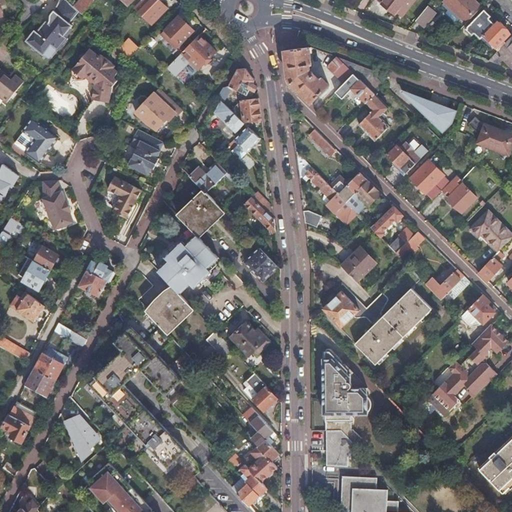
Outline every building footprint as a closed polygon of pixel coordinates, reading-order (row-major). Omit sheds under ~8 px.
[(72,22),(80,13),(73,6),(66,0),(61,0),(58,9),(55,12),(52,20),(50,22),(41,34),(38,31),(36,29),(27,40),(45,54),(54,45),(60,50),(70,38),(68,37),(73,31),(73,27),(75,25),(72,22)] [(80,13),(82,14),(95,0),(79,0),(73,6),(80,13)] [(136,8),(152,24),(166,8),(158,0),(140,0),(141,0),(142,1),(136,8)] [(384,0),(383,2),(396,12),(402,4),(408,8),(413,0),(384,0)] [(456,22),(462,27),(481,8),(473,0),(441,0),(440,1),(442,3),(440,5),(446,11),(443,14),(454,24),(456,22)] [(424,10),(431,17),(435,13),(427,6),(424,10)] [(424,10),(415,20),(423,27),(431,17),(424,10)] [(474,34),(480,39),(483,36),(495,24),(489,18),(491,16),(484,10),(466,29),(472,36),(474,34)] [(182,53),(193,41),(188,37),(194,31),(179,16),(164,31),(160,35),(176,50),(177,48),(182,53)] [(48,21),(38,31),(41,34),(50,22),(48,21)] [(483,36),(480,39),(490,49),(493,45),(499,50),(505,43),(503,41),(510,34),(497,21),(495,24),(483,36)] [(448,33),(452,38),(459,30),(455,26),(448,33)] [(101,33),(106,37),(110,32),(105,28),(101,33)] [(215,52),(198,36),(193,41),(182,53),(199,69),(215,52)] [(499,50),(489,61),(499,65),(504,60),(511,67),(511,38),(511,37),(505,43),(499,50)] [(119,50),(129,59),(139,49),(133,43),(131,45),(127,41),(119,50)] [(286,68),(287,80),(311,103),(329,84),(322,77),(320,79),(310,70),(307,65),(314,64),(311,46),(285,51),(286,68)] [(91,50),(72,72),(73,77),(77,82),(83,81),(85,79),(95,87),(95,89),(91,90),(91,98),(94,101),(110,103),(113,88),(118,82),(115,79),(118,72),(115,70),(116,68),(102,57),(101,58),(91,50)] [(328,66),(345,82),(354,73),(336,56),(335,55),(332,58),(334,59),(328,66)] [(336,56),(354,73),(362,81),(370,72),(372,70),(361,66),(336,56)] [(185,69),(175,60),(167,69),(176,77),(185,69)] [(0,68),(0,96),(5,101),(23,82),(16,75),(13,78),(1,67),(0,68)] [(246,94),(240,100),(252,99),(252,90),(254,91),(257,85),(252,84),(255,81),(246,68),(239,69),(230,85),(246,94)] [(362,81),(375,94),(383,85),(370,72),(362,81)] [(345,82),(342,85),(348,93),(352,89),(366,102),(375,94),(362,81),(354,73),(345,82)] [(231,110),(240,100),(229,90),(224,87),(218,98),(222,102),(223,103),(227,107),(231,110)] [(177,116),(183,111),(160,89),(155,95),(154,94),(148,101),(144,98),(140,97),(137,100),(138,104),(141,107),(135,114),(144,123),(157,130),(166,120),(168,122),(176,115),(177,116)] [(401,93),(409,100),(415,95),(402,90),(401,93)] [(359,124),(376,140),(390,126),(379,116),(389,107),(375,94),(366,102),(373,110),(359,124)] [(452,123),(456,109),(430,100),(415,95),(409,100),(443,132),(452,123)] [(240,100),(231,110),(243,122),(261,119),(259,98),(252,99),(240,100)] [(223,103),(222,102),(215,111),(236,132),(244,123),(243,122),(231,110),(227,107),(223,103)] [(290,114),(292,123),(299,122),(297,113),(290,114)] [(327,122),(337,132),(342,128),(330,117),(326,121),(327,122)] [(32,118),(22,131),(33,140),(24,152),(39,163),(58,137),(32,118)] [(480,136),(485,124),(482,123),(478,118),(471,123),(480,136)] [(159,132),(168,122),(166,120),(157,130),(159,132)] [(511,133),(485,123),(485,124),(480,136),(478,143),(510,155),(511,149),(511,133)] [(234,140),(238,144),(247,152),(260,138),(248,126),(234,140)] [(330,155),(336,149),(315,129),(310,135),(330,155)] [(160,150),(164,143),(139,130),(131,145),(137,151),(128,166),(149,176),(152,170),(154,171),(160,160),(158,158),(161,152),(160,150)] [(299,142),(310,157),(317,152),(306,136),(299,142)] [(392,164),(404,175),(421,157),(415,152),(416,151),(406,141),(400,147),(397,145),(388,155),(394,162),(392,164)] [(295,149),(299,176),(302,176),(302,177),(306,181),(308,178),(311,181),(309,182),(310,185),(313,188),(316,189),(318,187),(325,194),(323,195),(323,199),(326,202),(329,202),(331,200),(334,204),(337,202),(339,204),(344,199),(331,186),(295,149)] [(411,178),(432,199),(441,191),(450,182),(443,175),(444,174),(429,159),(411,178)] [(190,177),(204,191),(207,193),(228,173),(219,163),(207,175),(199,168),(190,177)] [(19,176),(2,165),(0,169),(0,201),(2,197),(4,198),(9,186),(12,187),(19,176)] [(331,186),(344,199),(347,202),(367,180),(359,172),(348,183),(340,176),(331,186)] [(447,198),(461,213),(477,197),(462,183),(462,179),(457,175),(450,182),(441,191),(448,197),(447,198)] [(142,192),(115,178),(109,190),(122,197),(114,213),(128,220),(142,192)] [(59,193),(57,180),(43,181),(44,200),(42,205),(44,209),(47,211),(56,229),(74,222),(70,213),(71,212),(68,203),(66,204),(61,192),(59,193)] [(358,214),(363,219),(384,197),(380,193),(367,180),(347,202),(358,214)] [(177,216),(196,236),(197,236),(202,231),(204,233),(211,226),(209,224),(215,218),(217,220),(225,212),(219,206),(207,193),(204,191),(177,216)] [(271,228),(276,232),(274,220),(252,197),(244,204),(269,230),(271,228)] [(375,223),(371,227),(381,237),(402,215),(394,207),(376,224),(375,223)] [(303,211),(304,222),(316,226),(320,215),(308,210),(303,211)] [(499,252),(511,238),(511,234),(488,211),(470,230),(479,238),(482,236),(499,252)] [(366,222),(368,224),(371,227),(375,223),(381,217),(376,212),(366,222)] [(16,235),(22,225),(15,220),(11,218),(9,221),(4,228),(16,235)] [(389,245),(396,253),(405,244),(412,237),(405,229),(389,245)] [(403,259),(404,260),(426,239),(418,231),(412,237),(405,244),(396,253),(403,259)] [(196,236),(187,245),(206,265),(216,255),(197,236),(196,236)] [(161,273),(172,285),(179,293),(189,282),(193,285),(209,268),(206,265),(187,245),(186,246),(182,243),(166,260),(170,263),(161,273)] [(35,261),(50,270),(58,255),(43,246),(35,261)] [(264,281),(278,266),(260,247),(245,261),(264,281)] [(361,247),(342,266),(358,282),(377,263),(361,247)] [(496,255),(479,272),(486,280),(488,281),(503,266),(497,260),(500,258),(496,255)] [(40,290),(50,270),(35,261),(29,258),(21,272),(27,276),(24,281),(40,290)] [(88,270),(108,281),(113,272),(107,268),(109,265),(102,262),(100,264),(93,260),(88,270)] [(425,282),(442,299),(464,276),(456,269),(442,284),(433,274),(425,282)] [(99,297),(108,281),(88,270),(79,286),(99,297)] [(470,283),(464,277),(448,294),(454,300),(470,283)] [(172,285),(146,309),(167,332),(194,308),(179,293),(172,285)] [(433,309),(412,288),(357,345),(377,365),(433,309)] [(323,308),(341,327),(359,310),(342,291),(323,308)] [(35,321),(45,305),(27,293),(23,299),(17,295),(10,305),(35,321)] [(482,294),(463,314),(471,322),(477,316),(484,323),(494,312),(492,310),(486,304),(489,302),(482,294)] [(486,304),(492,310),(495,308),(491,304),(489,302),(486,304)] [(231,336),(249,354),(258,346),(262,349),(270,341),(258,328),(256,330),(247,321),(231,336)] [(67,335),(71,329),(59,322),(55,331),(66,337),(67,335)] [(473,398),(497,374),(485,361),(489,357),(488,350),(491,348),(496,354),(508,342),(493,326),(490,324),(478,337),(471,344),(477,350),(461,366),(455,360),(448,367),(454,373),(433,394),(449,410),(459,401),(454,395),(457,392),(456,390),(463,383),(470,390),(467,392),(473,398)] [(77,333),(86,339),(90,330),(81,325),(77,333)] [(133,325),(115,341),(122,349),(140,368),(165,395),(182,379),(133,325)] [(223,339),(214,330),(205,338),(214,348),(223,339)] [(0,346),(26,360),(30,352),(4,339),(3,342),(0,346)] [(46,374),(58,352),(48,347),(45,353),(43,352),(35,368),(46,374)] [(358,448),(354,444),(361,437),(353,429),(351,429),(351,420),(353,418),(351,415),(353,414),(368,414),(368,408),(369,406),(370,405),(370,402),(370,400),(368,397),(366,396),(365,396),(364,395),(365,394),(363,392),(368,388),(331,349),(330,349),(330,348),(329,348),(328,349),(327,349),(327,350),(327,351),(326,351),(326,352),(326,465),(348,465),(349,457),(358,448)] [(140,368),(122,349),(88,383),(166,469),(185,451),(124,384),(140,368)] [(46,374),(56,380),(64,364),(59,361),(63,355),(58,352),(46,374)] [(232,366),(241,374),(247,368),(238,360),(232,366)] [(46,397),(56,380),(46,374),(35,368),(25,385),(37,391),(46,397)] [(262,411),(277,397),(253,371),(244,381),(256,393),(251,399),(262,411)] [(173,403),(178,409),(187,401),(182,396),(173,403)] [(257,412),(251,405),(242,413),(246,418),(248,420),(257,429),(265,437),(273,430),(257,412)] [(30,426),(31,426),(35,418),(14,406),(9,414),(30,426)] [(9,414),(3,427),(13,432),(10,436),(21,442),(30,426),(9,414)] [(79,448),(83,457),(90,451),(89,447),(98,439),(95,435),(84,423),(79,417),(67,422),(76,441),(73,446),(75,450),(79,448)] [(87,422),(84,423),(95,435),(97,433),(87,422)] [(271,460),(279,452),(274,447),(265,438),(257,429),(250,436),(257,445),(271,460)] [(479,468),(501,491),(511,480),(511,436),(496,452),(495,451),(489,457),(489,458),(479,468)] [(261,481),(276,466),(271,460),(257,445),(251,451),(250,450),(241,459),(248,467),(261,481)] [(237,471),(240,467),(245,463),(241,459),(230,447),(222,455),(237,471)] [(247,482),(259,495),(262,492),(267,487),(261,481),(248,467),(245,463),(240,467),(237,471),(241,475),(245,480),(247,482)] [(154,511),(114,467),(93,486),(96,490),(94,492),(108,508),(110,505),(116,511),(154,511)] [(237,492),(249,505),(259,495),(247,482),(245,480),(241,475),(231,486),(237,492)] [(400,511),(398,511),(398,501),(387,500),(388,489),(377,488),(377,478),(344,476),(341,510),(352,511),(400,511)] [(259,495),(271,507),(274,505),(262,492),(259,495)] [(35,511),(39,506),(30,496),(19,505),(22,509),(18,511),(35,511)]
